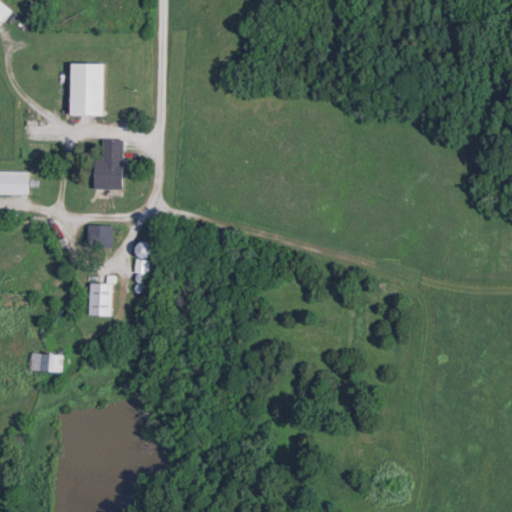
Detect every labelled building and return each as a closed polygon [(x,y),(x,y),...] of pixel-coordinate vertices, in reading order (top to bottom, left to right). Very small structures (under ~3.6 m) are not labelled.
[(105,115),(105,62),(72,62),(72,115),(105,115)] [(124,160),(96,160),(95,188),(124,188),(124,160)] [(0,193),(29,193),(29,170),(0,169),(0,193)] [(113,248),(113,224),(88,224),(88,248),(113,248)] [(90,315),(113,315),(113,283),(90,283),(90,315)] [(63,370),(63,353),(31,353),(31,370),(63,370)]
